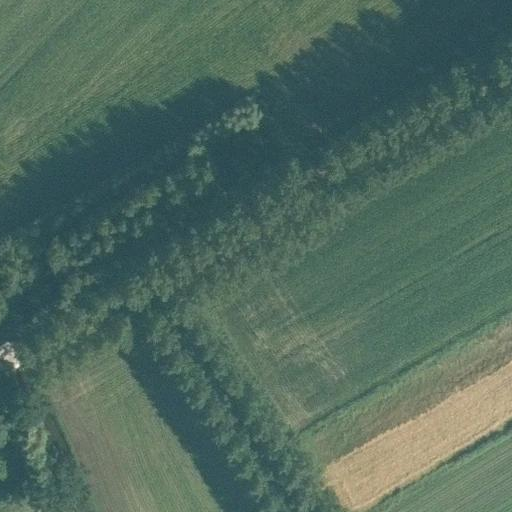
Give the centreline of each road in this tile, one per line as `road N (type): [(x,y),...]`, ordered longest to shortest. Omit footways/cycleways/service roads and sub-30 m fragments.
road 1 (unclassified): [(511,55),(158,269)]
road 2 (unclassified): [(311,511),(158,269)]
road 3 (unclassified): [(0,358),(158,269)]
